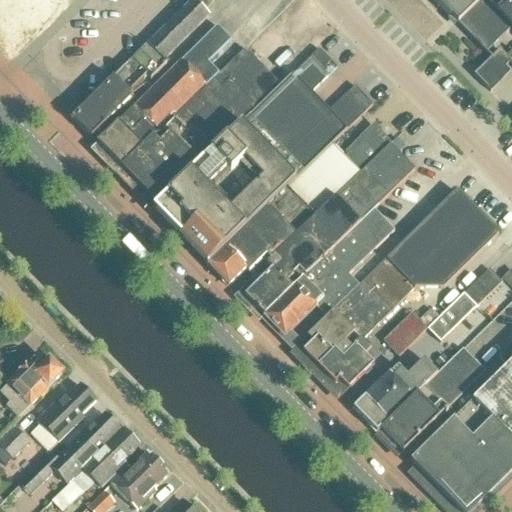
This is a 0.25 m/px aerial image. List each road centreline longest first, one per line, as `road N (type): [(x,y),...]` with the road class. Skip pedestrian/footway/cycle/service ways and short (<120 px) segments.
road 1 (tertiary): [(0,114),(393,511)]
road 2 (residential): [(0,283),(224,511)]
road 3 (unclassified): [(511,180),(328,0)]
